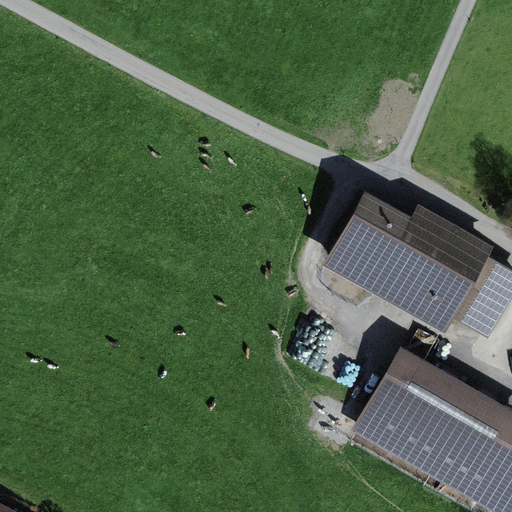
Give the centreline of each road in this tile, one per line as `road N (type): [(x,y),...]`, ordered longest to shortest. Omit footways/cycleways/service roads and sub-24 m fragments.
road 1 (residential): [(18,0),(511,242)]
road 2 (track): [(387,181),(468,0)]
